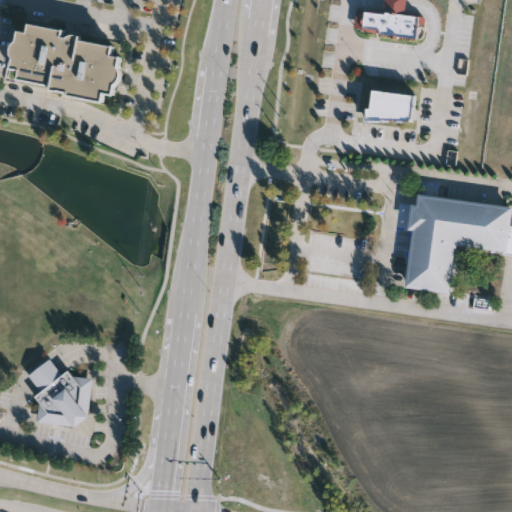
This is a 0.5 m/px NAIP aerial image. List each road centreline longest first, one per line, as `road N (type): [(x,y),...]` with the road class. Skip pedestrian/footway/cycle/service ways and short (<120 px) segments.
road 1 (primary): [(195,510),(261,0)]
road 2 (tertiary): [(163,506),(0,475)]
road 3 (primary): [(209,154),(188,315)]
road 4 (primary): [(176,410),(152,472),(124,493),(96,495)]
